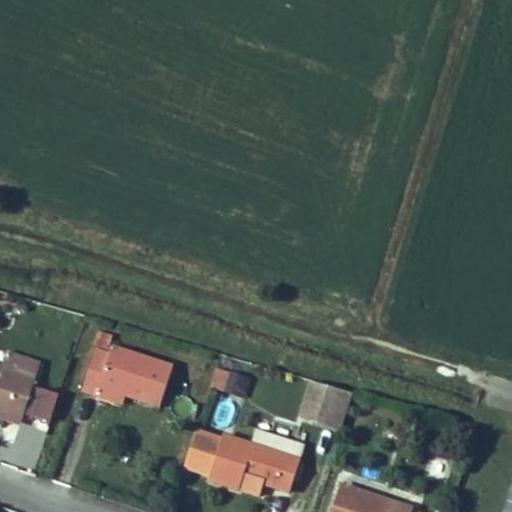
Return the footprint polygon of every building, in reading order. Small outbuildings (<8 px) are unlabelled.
[(72,381),(87,385),(91,375),(114,383),(147,394),(160,352),(103,335),(100,343),(84,339),(72,381)] [(21,382),(26,371),(33,352),(0,337),(0,406),(9,410),(10,406),(21,382)] [(235,383),(240,364),(221,359),(215,378),(235,383)] [(320,410),(330,377),(299,368),(289,401),(320,410)] [(91,375),(87,385),(86,388),(109,396),(114,383),(91,375)] [(330,412),(341,380),(330,377),(320,410),(330,412)] [(26,413),(36,389),(21,382),(10,406),(26,413)] [(0,406),(0,414),(6,417),(9,410),(0,406)] [(458,434),(463,420),(445,414),(441,429),(458,434)] [(291,449),(297,434),(249,416),(243,431),(214,420),(198,465),(228,476),(229,472),(233,461),(250,467),(280,477),(291,449)] [(432,511),(446,471),(435,468),(420,511),(432,511)] [(329,472),(317,511),(396,511),(402,495),(381,488),(329,472)] [(420,511),(432,476),(421,473),(408,511),(420,511)]
